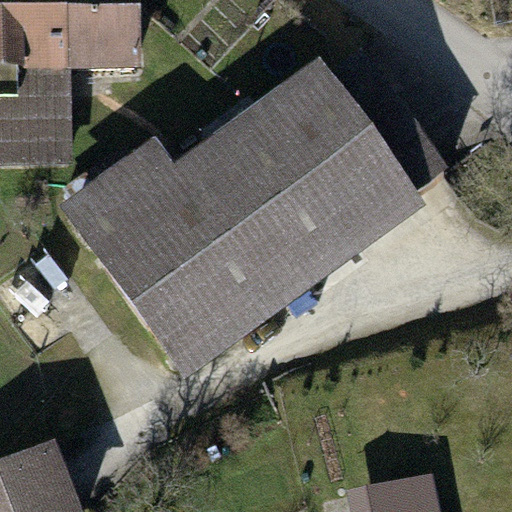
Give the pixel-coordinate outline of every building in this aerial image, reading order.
[(0,0),(0,72),(79,70),(156,69),(154,0),(0,0)] [(0,174),(81,173),(79,70),(0,72),(0,174)] [(198,393),(440,224),(338,78),(195,178),(175,148),(75,217),(198,393)] [(0,511),(87,511),(67,461),(0,486),(0,511)] [(436,511),(432,489),(356,505),(357,511),(436,511)]
